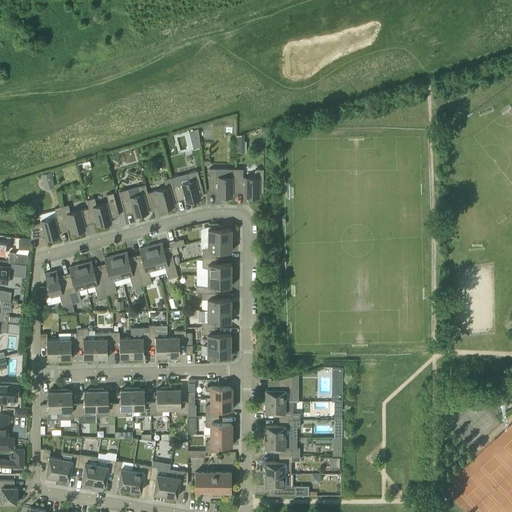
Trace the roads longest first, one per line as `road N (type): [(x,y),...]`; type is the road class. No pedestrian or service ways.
road 1 (residential): [(34,376),(33,263),(211,217),(240,217),(248,225),(246,374)]
road 2 (residential): [(151,511),(39,488),(34,376)]
road 3 (residential): [(246,374),(34,376)]
road 4 (residential): [(246,374),(247,511)]
